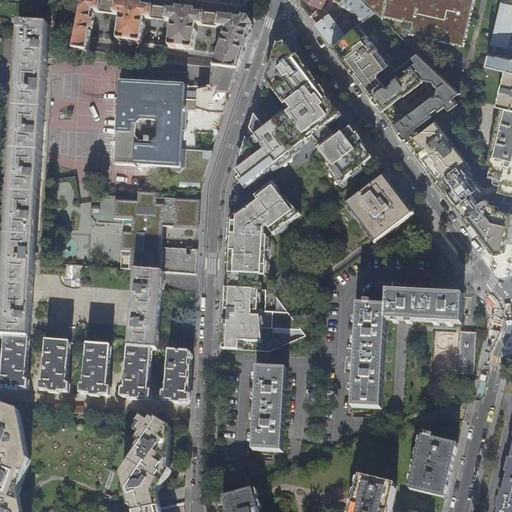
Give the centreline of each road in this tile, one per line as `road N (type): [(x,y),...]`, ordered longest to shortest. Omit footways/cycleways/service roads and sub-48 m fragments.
road 1 (residential): [(277,0),(217,187),(202,511)]
road 2 (residential): [(281,0),(509,304)]
road 3 (residential): [(458,511),(509,304)]
